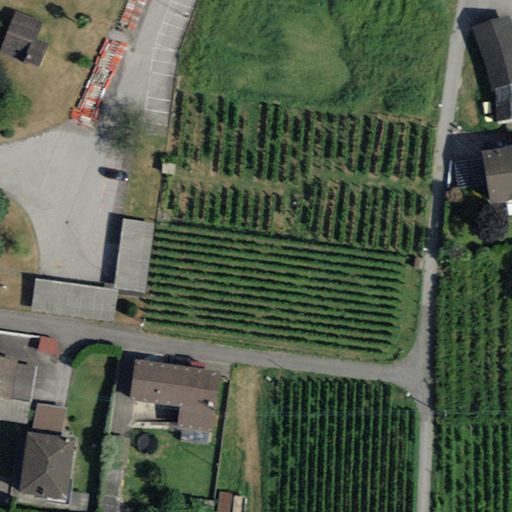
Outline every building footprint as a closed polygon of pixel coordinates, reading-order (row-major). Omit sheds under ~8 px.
[(44,24),(14,13),(0,50),(0,58),(39,72),(49,45),(37,40),(44,24)] [(511,30),(507,15),(471,28),(493,89),(496,122),(511,120),(511,30)] [(490,204),(511,200),(511,146),(482,151),(490,204)] [(154,224),(122,220),(114,289),(146,293),(154,224)] [(119,292),(34,280),(30,310),(115,322),(119,292)] [(56,341),(41,337),(37,351),(57,357),(56,341)] [(0,399),(11,401),(11,399),(31,402),(36,367),(17,364),(17,361),(0,358),(0,399)] [(221,372),(135,360),(129,400),(179,407),(177,428),(213,433),(221,372)] [(32,433),(61,437),(66,408),(37,404),(32,433)] [(66,501),(74,438),(61,437),(32,433),(27,432),(19,495),(66,501)] [(230,511),(232,494),(219,492),(217,511),(230,511)]
